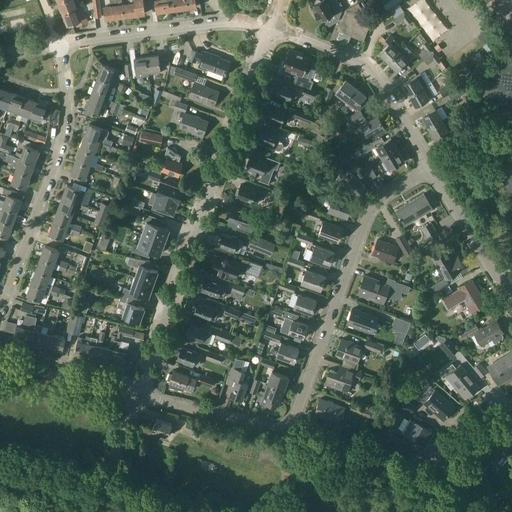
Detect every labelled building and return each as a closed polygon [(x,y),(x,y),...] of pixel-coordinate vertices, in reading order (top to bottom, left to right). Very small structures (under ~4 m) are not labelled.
[(63,13),(76,8),(73,0),(62,0),(59,1),(61,7),(60,8),(62,12),(63,11),(63,13)] [(116,0),(109,0),(111,5),(104,6),(106,18),(119,17),(117,5),(116,0)] [(116,0),(117,5),(119,17),(132,15),(130,3),(122,4),(121,0),(116,0)] [(129,0),(130,3),(132,15),(145,13),(143,1),(142,0),(129,0)] [(168,0),(155,0),(157,12),(170,10),(168,0)] [(168,0),(170,10),(183,8),(181,0),(168,0)] [(181,0),(183,8),(196,6),(195,0),(181,0)] [(315,4),(314,5),(318,11),(315,13),(319,19),(321,17),(323,19),(328,27),(338,20),(342,9),(336,0),(322,0),(321,1),(320,0),(316,0),(315,1),(315,2),(315,3),(315,4)] [(341,21),(338,29),(347,32),(347,33),(363,40),(370,23),(358,2),(345,9),(341,21)] [(68,24),(74,22),(76,26),(88,22),(84,11),(82,5),(76,8),(63,13),(65,19),(64,19),(66,23),(67,23),(68,24)] [(100,5),(93,6),(95,17),(101,16),(100,5)] [(411,21),(404,11),(394,19),(398,24),(404,20),(407,24),(411,21)] [(402,48),(393,39),(390,35),(381,43),(385,47),(380,52),(380,53),(380,52),(389,61),(402,48)] [(420,53),(424,59),(433,51),(426,41),(422,45),(425,49),(420,53)] [(405,45),(402,48),(389,61),(397,69),(397,70),(408,60),(408,59),(407,60),(403,55),(409,50),(405,45)] [(192,50),(189,59),(195,61),(196,59),(201,60),(199,66),(207,69),(225,75),(226,72),(227,73),(228,70),(227,70),(230,61),(212,55),(213,54),(204,51),(203,54),(198,53),(199,52),(192,50)] [(287,57),(287,59),(311,68),(313,61),(308,58),(308,57),(290,50),(289,52),(287,53),(286,56),(287,57)] [(433,51),(424,59),(427,64),(433,60),(436,63),(440,60),(433,51)] [(147,56),(149,74),(161,73),(158,55),(147,56)] [(137,75),(149,74),(147,56),(135,58),(137,75)] [(479,94),(488,106),(489,105),(502,123),(501,124),(501,125),(511,116),(511,59),(510,57),(490,72),(497,82),(479,94)] [(283,68),(302,75),(300,77),(296,76),(294,82),(307,87),(310,78),(314,69),(311,68),(287,59),(286,61),(284,61),(283,64),(284,66),(283,68)] [(102,64),(98,76),(112,81),(115,82),(119,70),(102,64)] [(125,64),(126,76),(133,75),(131,64),(125,64)] [(318,65),(316,71),(322,73),(324,67),(318,65)] [(179,76),(179,75),(182,69),(182,68),(176,66),(173,74),(179,76)] [(182,69),(179,75),(194,81),(197,74),(182,69)] [(320,79),(322,73),(316,71),(314,77),(320,79)] [(410,94),(427,84),(421,74),(403,84),(404,84),(410,94)] [(94,87),(111,93),(113,86),(110,85),(112,81),(98,76),(94,87)] [(333,90),(346,100),(356,88),(346,80),(342,84),(339,82),(333,90)] [(452,81),(439,89),(443,97),(456,89),(452,81)] [(219,91),(194,82),(189,97),(204,102),(204,99),(214,103),(219,91)] [(274,88),(273,91),(274,92),(274,93),(289,99),(294,100),(298,90),(293,88),(293,87),(278,82),(276,87),(274,88)] [(427,84),(410,94),(416,105),(415,105),(416,106),(429,98),(428,98),(433,95),(427,84)] [(90,98),(106,104),(112,106),(114,101),(108,99),(111,93),(94,87),(90,98)] [(305,87),(303,93),(314,97),(316,92),(305,87)] [(333,89),(327,87),(323,100),(329,102),(333,90),(333,89)] [(449,94),(452,100),(464,93),(461,87),(449,94)] [(356,108),(360,110),(366,102),(363,100),(366,96),(356,88),(346,100),(356,108)] [(0,107),(7,110),(13,93),(2,89),(0,93),(0,107)] [(156,89),(152,102),(158,104),(162,91),(156,89)] [(17,116),(19,111),(24,97),(13,93),(7,110),(14,113),(14,115),(17,116)] [(21,115),(29,118),(35,101),(24,97),(19,111),(23,112),(21,115)] [(102,115),(105,108),(106,104),(90,98),(86,109),(102,115)] [(46,105),(35,101),(29,118),(40,122),(46,105)] [(187,105),(176,101),(174,107),(185,111),(187,105)] [(281,122),(286,124),(290,113),(285,112),(285,111),(269,105),(268,110),(266,110),(265,115),(266,115),(265,117),(281,122)] [(118,109),(118,108),(112,106),(110,111),(121,115),(122,111),(118,109)] [(291,114),(307,120),(312,122),(314,116),(309,114),(293,108),(291,114)] [(429,127),(442,120),(435,109),(422,116),(429,127)] [(348,117),(352,123),(363,116),(360,110),(348,117)] [(208,121),(184,113),(185,112),(181,111),(178,119),(182,120),(179,127),(193,132),(194,130),(204,133),(208,121)] [(361,124),(368,136),(385,127),(378,115),(361,124)] [(442,120),(429,127),(436,139),(448,131),(442,120)] [(340,130),(344,135),(357,127),(354,122),(340,130)] [(128,123),(126,130),(135,133),(137,126),(128,123)] [(85,136),(98,141),(103,129),(89,124),(85,136)] [(269,144),(272,145),(273,148),(278,150),(281,149),(283,144),(281,142),(280,141),(282,135),(277,133),(277,132),(262,127),(260,132),(258,132),(256,138),(258,138),(257,140),(264,142),(263,145),(268,147),(269,144)] [(24,137),(35,141),(44,144),(47,137),(38,134),(26,130),(24,137)] [(161,145),(163,135),(142,130),(140,141),(161,145)] [(80,148),(94,153),(98,141),(85,136),(80,148)] [(299,137),(297,142),(316,149),(318,144),(299,137)] [(376,147),(382,157),(397,149),(391,138),(391,137),(376,146),(376,147)] [(371,142),(359,149),(362,154),(374,147),(371,142)] [(21,158),(34,163),(39,150),(25,145),(21,158)] [(165,155),(167,156),(162,170),(178,176),(182,163),(178,162),(180,156),(181,157),(181,156),(167,147),(167,148),(165,155)] [(76,161),(89,166),(94,153),(80,148),(76,161)] [(397,149),(382,157),(389,168),(388,168),(389,169),(404,160),(404,159),(403,159),(397,149)] [(30,175),(34,163),(21,158),(15,156),(8,153),(5,161),(9,162),(7,167),(10,168),(11,168),(16,170),(30,175)] [(340,154),(336,160),(348,167),(351,162),(340,154)] [(267,160),(252,155),(250,161),(248,160),(246,166),(248,166),(247,168),(253,170),(252,173),(258,175),(259,172),(262,173),(263,173),(267,174),(272,163),(267,161),(267,160)] [(89,166),(76,161),(71,173),(85,178),(89,166)] [(511,162),(498,170),(501,176),(500,176),(510,194),(511,192),(511,162)] [(369,165),(363,169),(369,180),(376,176),(369,165)] [(365,185),(353,174),(351,172),(345,169),(342,169),(335,181),(347,189),(348,188),(356,195),(365,185)] [(30,175),(16,170),(12,183),(25,188),(30,175)] [(161,174),(147,170),(145,176),(158,181),(161,174)] [(317,178),(313,191),(327,196),(331,183),(317,178)] [(157,193),(178,201),(179,198),(181,199),(183,192),(182,191),(183,188),(161,181),(157,193)] [(81,203),(83,200),(86,190),(81,188),(81,189),(67,184),(63,197),(81,203)] [(237,195),(237,196),(252,202),(252,201),(257,203),(261,192),(256,191),(257,190),(241,184),(239,190),(238,189),(236,194),(237,195)] [(21,199),(15,197),(17,192),(5,188),(3,193),(7,195),(5,201),(0,198),(0,205),(3,207),(17,212),(21,199)] [(272,191),(270,197),(281,201),(283,195),(272,191)] [(178,201),(157,193),(156,194),(158,194),(153,206),(173,213),(173,211),(174,211),(175,207),(177,201),(178,201)] [(396,210),(405,225),(432,209),(423,193),(396,210)] [(81,204),(81,203),(63,197),(58,209),(72,214),(75,206),(76,202),(81,204)] [(333,197),(328,210),(347,216),(351,203),(333,197)] [(133,198),(131,203),(142,208),(144,202),(133,198)] [(17,212),(3,207),(0,214),(0,219),(12,224),(17,212)] [(229,219),(228,223),(251,232),(257,216),(248,213),(233,207),(231,212),(229,212),(227,217),(229,217),(229,219)] [(58,209),(54,222),(79,231),(81,227),(69,222),(72,214),(58,209)] [(307,209),(305,215),(318,220),(321,213),(307,209)] [(142,233),(164,241),(169,229),(155,224),(158,218),(146,213),(143,220),(147,221),(142,233)] [(279,219),(264,213),(261,220),(277,226),(279,219)] [(12,224),(0,219),(0,233),(8,237),(12,224)] [(324,220),(319,233),(338,240),(343,227),(324,220)] [(78,235),(79,232),(79,231),(54,222),(49,234),(63,239),(66,230),(78,235)] [(431,222),(421,228),(429,241),(438,235),(431,222)] [(297,239),(295,243),(308,247),(310,243),(311,244),(313,238),(298,232),(296,238),(297,239)] [(164,241),(142,233),(138,245),(134,244),(132,251),(144,255),(147,248),(160,253),(164,241)] [(219,240),(218,242),(219,244),(218,245),(226,248),(226,250),(231,251),(231,250),(234,251),(239,252),(243,241),(238,240),(238,239),(237,239),(237,238),(232,236),(232,237),(222,233),(220,239),(219,240)] [(251,235),(247,246),(271,256),(275,245),(251,235)] [(402,235),(396,239),(405,254),(412,251),(402,235)] [(398,247),(378,239),(372,254),(386,259),(385,260),(393,263),(398,247)] [(41,258),(54,263),(59,250),(45,245),(41,258)] [(315,245),(310,258),(329,264),(329,263),(331,263),(333,258),(332,257),(334,251),(315,245)] [(441,270),(444,275),(446,279),(464,268),(458,258),(454,260),(444,245),(440,247),(439,245),(432,249),(434,251),(430,254),(441,271),(441,270)] [(138,267),(135,277),(153,284),(158,270),(141,264),(143,259),(135,258),(130,256),(127,263),(132,265),(138,267)] [(211,260),(210,264),(211,265),(210,269),(218,272),(219,274),(223,275),(224,274),(230,276),(230,274),(236,276),(238,275),(240,270),(259,276),(263,265),(249,260),(247,265),(232,260),(231,262),(215,256),(213,260),(211,260)] [(289,256),(287,262),(302,268),(304,262),(289,256)] [(36,270),(50,275),(54,263),(41,258),(36,270)] [(60,265),(67,267),(72,269),(74,265),(61,261),(60,265)] [(306,269),(301,282),(320,289),(320,288),(322,288),(324,282),(323,281),(325,276),(306,269)] [(50,275),(36,270),(31,282),(45,288),(47,283),(53,285),(55,278),(49,276),(50,275)] [(410,287),(395,281),(395,280),(389,277),(387,285),(372,280),(373,278),(364,275),(358,293),(381,302),(384,293),(390,295),(389,298),(401,299),(402,291),(408,293),(410,287)] [(153,284),(135,277),(130,289),(124,287),(122,293),(129,296),(132,290),(149,296),(153,284)] [(201,288),(203,289),(202,290),(218,296),(218,295),(222,297),(226,287),(221,285),(222,284),(206,279),(205,284),(203,283),(201,288)] [(432,287),(436,293),(449,285),(446,279),(432,287)] [(458,287),(459,288),(444,298),(449,307),(464,298),(466,301),(465,302),(471,312),(474,310),(475,311),(477,310),(476,309),(486,303),(471,279),(458,287)] [(278,287),(293,292),(295,288),(296,286),(280,281),(278,287)] [(45,288),(31,282),(27,295),(41,299),(43,294),(49,296),(50,295),(49,294),(50,290),(45,288)] [(243,295),(243,292),(245,288),(234,284),(231,290),(243,295)] [(245,288),(243,292),(253,296),(255,290),(245,287),(245,288)] [(129,296),(122,293),(117,306),(125,309),(123,316),(139,322),(145,308),(127,301),(129,296)] [(311,313),(311,312),(314,313),(316,308),(313,307),(316,300),(298,293),(294,306),(311,313)] [(19,310),(31,314),(34,306),(22,302),(19,310)] [(214,307),(198,302),(196,307),(194,306),(193,311),(194,312),(194,313),(209,319),(209,318),(214,320),(218,309),(213,308),(214,307)] [(284,310),(272,305),(270,311),(282,315),(284,310)] [(240,311),(226,306),(223,313),(237,319),(240,311)] [(377,317),(352,308),(347,323),(372,332),(377,317)] [(73,332),(77,314),(71,313),(67,331),(73,332)] [(83,316),(77,314),(73,332),(79,334),(83,316)] [(307,324),(293,319),(286,316),(280,331),(288,333),(289,332),(303,337),(307,324)] [(410,322),(395,317),(391,328),(406,334),(410,322)] [(481,345),(492,339),(495,344),(503,339),(503,336),(502,333),(503,332),(495,318),(488,323),(489,324),(474,333),(481,345)] [(41,331),(38,344),(50,347),(53,334),(57,321),(52,320),(50,327),(49,327),(47,333),(41,331)] [(29,328),(30,323),(25,322),(24,327),(16,325),(13,338),(26,341),(29,328)] [(478,328),(474,322),(459,331),(462,337),(478,328)] [(30,323),(29,328),(26,341),(38,344),(41,331),(42,326),(30,323)] [(205,329),(189,324),(187,329),(186,329),(184,334),(185,334),(185,336),(193,339),(193,340),(198,342),(198,341),(200,341),(201,340),(205,342),(209,331),(205,330),(205,329)] [(122,338),(123,334),(132,336),(133,330),(119,326),(117,337),(122,338)] [(231,335),(218,330),(215,338),(228,343),(229,341),(240,345),(242,338),(232,333),(231,335)] [(281,336),(266,330),(264,336),(279,342),(281,336)] [(425,332),(421,336),(426,342),(430,339),(425,332)] [(65,337),(53,334),(50,347),(63,350),(65,337)] [(89,343),(90,343),(91,337),(86,335),(86,338),(78,336),(77,340),(74,352),(87,355),(89,343)] [(457,350),(447,338),(439,344),(449,356),(457,350)] [(90,343),(89,343),(87,355),(99,358),(102,346),(103,340),(98,339),(97,339),(96,345),(90,343)] [(362,346),(341,339),(336,354),(357,362),(362,346)] [(115,343),(111,361),(124,364),(127,348),(119,347),(121,341),(116,340),(115,343)] [(381,346),(366,340),(364,346),(379,352),(381,346)] [(102,346),(99,358),(111,361),(115,343),(110,342),(109,348),(102,346)] [(298,348),(281,342),(276,355),(294,362),(298,348)] [(197,353),(182,347),(180,352),(178,352),(176,357),(178,358),(177,359),(184,362),(184,363),(192,366),(193,364),(197,366),(201,355),(197,353)] [(220,363),(220,362),(222,356),(208,351),(206,358),(220,363)] [(511,351),(488,366),(498,384),(511,375),(511,351)] [(222,356),(220,362),(226,365),(229,358),(222,356)] [(244,371),(241,370),(244,361),(234,357),(225,383),(232,385),(228,394),(242,399),(247,383),(241,381),(244,371)] [(276,362),(262,357),(260,363),(273,368),(276,362)] [(479,362),(473,367),(481,377),(487,372),(479,362)] [(346,392),(352,377),(359,380),(362,372),(354,369),(354,370),(340,364),(337,372),(330,369),(325,385),(346,392)] [(478,387),(460,364),(446,376),(457,390),(460,388),(466,396),(478,387)] [(183,390),(185,386),(192,389),(196,379),(189,376),(189,375),(173,370),(172,374),(170,373),(168,379),(170,380),(169,381),(171,382),(169,387),(183,390)] [(272,371),(267,383),(284,389),(288,377),(272,371)] [(198,381),(212,386),(215,379),(201,373),(198,381)] [(260,380),(254,378),(249,391),(255,394),(260,380)] [(279,401),(284,389),(267,383),(263,395),(270,398),(268,404),(265,403),(265,404),(276,408),(278,401),(279,401)] [(454,406),(435,390),(424,403),(443,419),(454,406)] [(344,407),(320,398),(314,413),(339,422),(344,407)] [(416,406),(405,400),(402,406),(412,412),(416,406)] [(371,411),(352,404),(349,410),(369,417),(371,411)] [(398,428),(403,431),(402,432),(426,445),(433,432),(410,419),(409,420),(404,417),(398,428)] [(156,418),(152,430),(168,436),(170,431),(175,432),(177,426),(172,424),(156,418)] [(492,435),(487,440),(479,450),(491,461),(500,451),(508,457),(511,452),(511,441),(510,439),(511,437),(511,435),(499,423),(490,433),(492,435)] [(187,424),(185,429),(209,438),(211,432),(198,427),(187,424)] [(233,433),(232,438),(264,445),(261,461),(277,465),(281,449),(308,456),(309,451),(233,433)] [(213,464),(203,461),(201,468),(211,471),(213,464)] [(351,508),(356,504),(351,496),(345,500),(351,508)]
